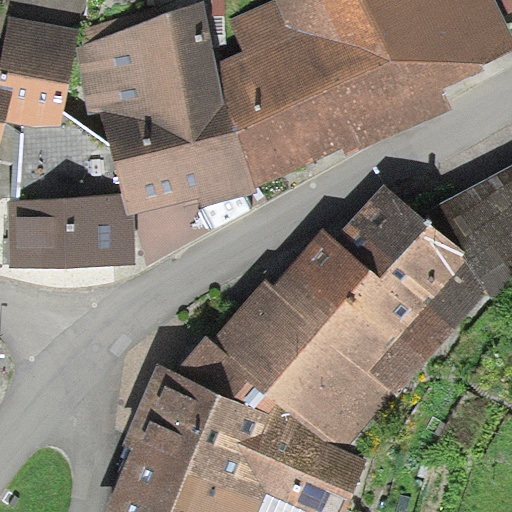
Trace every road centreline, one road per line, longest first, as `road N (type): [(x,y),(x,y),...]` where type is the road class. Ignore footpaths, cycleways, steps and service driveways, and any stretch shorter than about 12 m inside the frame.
road 1 (residential): [(81,354),(201,268),(511,90)]
road 2 (residential): [(81,354),(97,421),(83,511)]
road 3 (residential): [(0,455),(81,354)]
